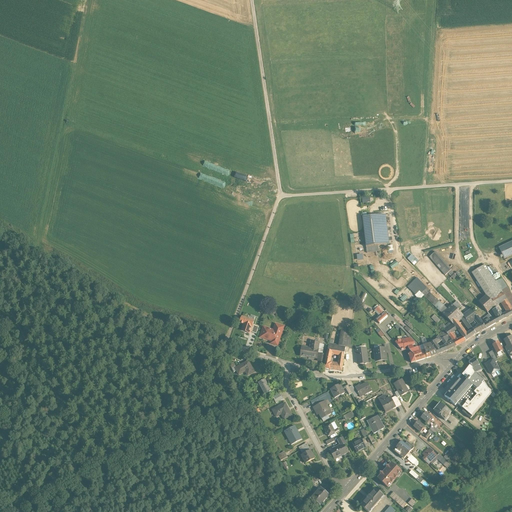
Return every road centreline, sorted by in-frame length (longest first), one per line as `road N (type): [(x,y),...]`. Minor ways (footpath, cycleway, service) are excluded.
road 1 (track): [(88,0),(62,127),(280,199)]
road 2 (track): [(225,348),(130,315),(0,241)]
road 3 (track): [(280,199),(511,183)]
road 4 (track): [(0,286),(89,471)]
road 5 (track): [(251,0),(280,199)]
road 6 (track): [(89,471),(188,417),(214,383),(225,348)]
road 7 (track): [(422,188),(438,0)]
road 8 (tertiary): [(452,367),(343,493)]
road 9 (track): [(280,199),(225,348)]
road 10 (residential): [(438,361),(340,379),(290,366)]
road 11 (residential): [(343,493),(287,391),(290,366)]
road 12 (track): [(35,259),(62,127)]
